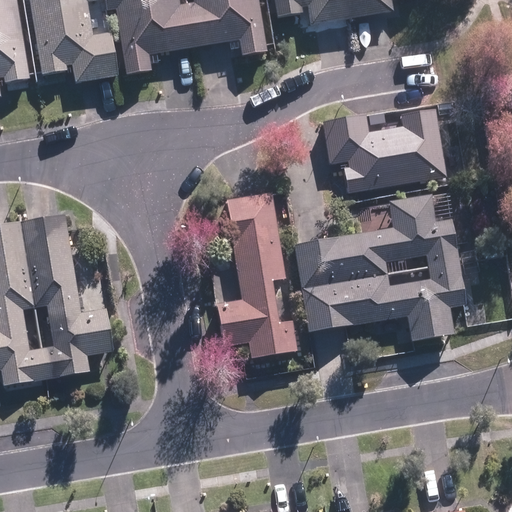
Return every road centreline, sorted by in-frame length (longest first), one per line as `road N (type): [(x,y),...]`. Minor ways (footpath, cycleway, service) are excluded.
road 1 (residential): [(188,441),(511,385)]
road 2 (residential): [(141,156),(318,88),(422,70)]
road 3 (residential): [(141,156),(188,441)]
road 4 (residential): [(0,472),(188,441)]
road 5 (residential): [(0,166),(141,156)]
